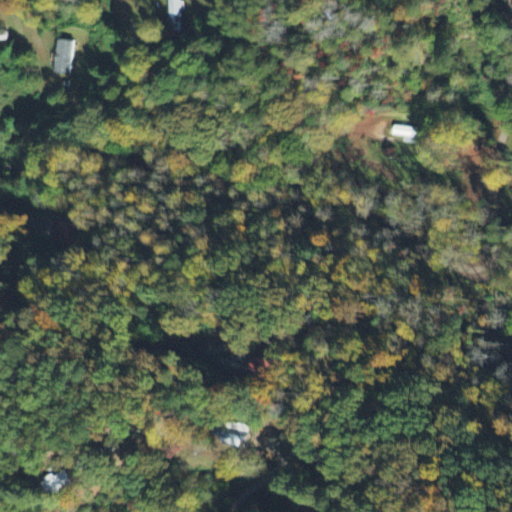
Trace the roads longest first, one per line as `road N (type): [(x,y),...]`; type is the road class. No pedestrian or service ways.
road 1 (residential): [(0,180),(105,166),(286,181),(346,203),(458,267),(511,264),(507,408),(478,395),(410,318),(253,315),(221,329),(129,342),(0,319)]
road 2 (residential): [(507,0),(492,260)]
